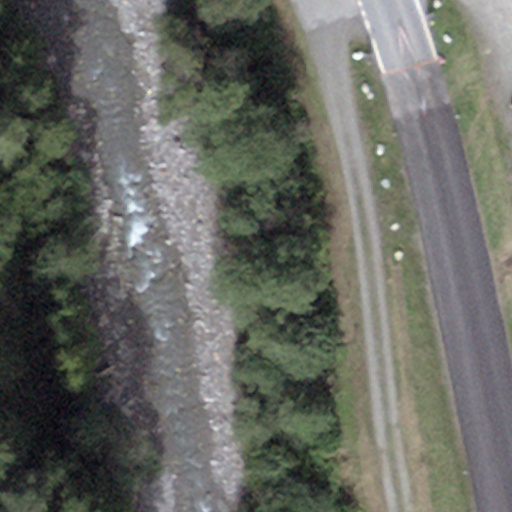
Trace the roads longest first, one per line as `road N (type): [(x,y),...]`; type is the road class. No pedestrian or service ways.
road 1 (secondary): [(391,0),(446,196),(510,511)]
road 2 (track): [(404,511),(359,167),(318,0)]
